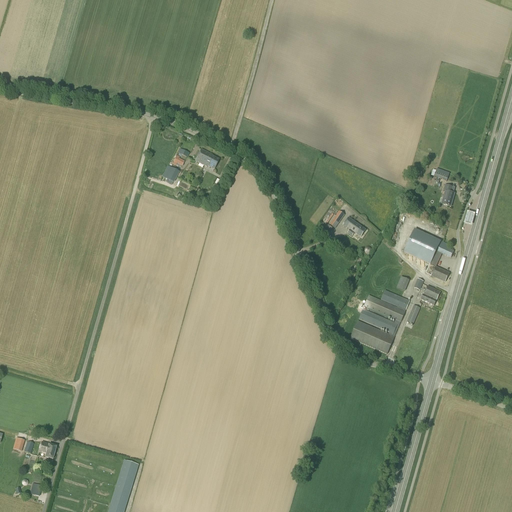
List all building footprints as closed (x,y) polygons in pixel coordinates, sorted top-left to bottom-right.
[(186,157),(188,153),(180,149),(178,153),(186,157)] [(204,166),(210,154),(201,149),(195,161),(204,166)] [(210,154),(204,166),(207,167),(207,166),(214,170),(219,160),(212,156),(213,155),(210,154)] [(182,166),(184,162),(179,159),(180,157),(177,156),(173,162),(174,163),(176,163),(182,166)] [(175,179),(178,172),(170,168),(168,167),(167,166),(162,177),(173,183),(175,179)] [(441,199),(439,204),(451,207),(454,194),(451,193),(452,188),(445,186),(443,192),(445,192),(443,199),(441,199)] [(342,214),(345,211),(341,208),(339,211),(329,225),(335,229),(345,215),(342,214)] [(348,218),(343,226),(347,229),(347,228),(350,230),(347,234),(352,237),(354,233),(360,238),(365,230),(348,218)] [(450,258),(454,252),(446,248),(448,245),(415,229),(404,253),(430,265),(426,274),(445,283),(449,274),(436,268),(442,254),(450,258)] [(409,281),(401,277),(396,289),(404,292),(409,281)] [(420,291),(424,282),(418,279),(414,288),(420,291)] [(436,301),(440,293),(427,287),(421,300),(434,306),(436,301)] [(410,301),(385,291),(381,300),(397,308),(369,296),(364,307),(395,320),(394,323),(363,310),(359,320),(389,333),(388,335),(357,321),(350,339),(387,355),(394,338),(400,323),(401,323),(405,312),(406,310),(410,301)] [(413,325),(420,309),(413,306),(406,322),(413,325)] [(21,452),(25,441),(16,438),(13,449),(21,452)] [(31,454),(34,444),(27,442),(24,452),(31,454)] [(53,460),(56,447),(49,445),(42,443),(39,453),(46,455),(45,458),(53,460)] [(123,511),(138,465),(124,461),(107,511),(123,511)] [(40,497),(42,486),(32,484),(30,494),(40,497)]
